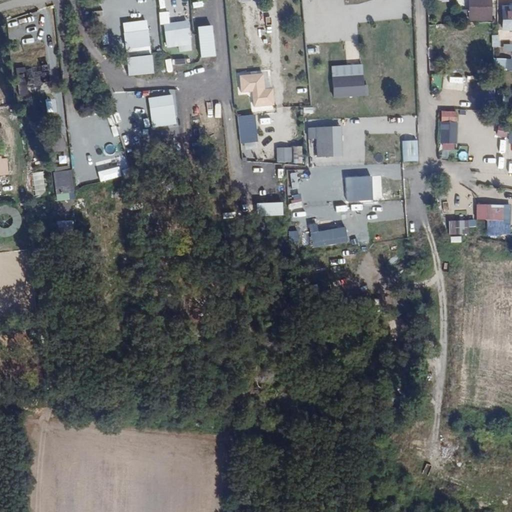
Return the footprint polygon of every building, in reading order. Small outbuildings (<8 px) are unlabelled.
[(489,0),(464,0),(465,20),(489,20),(489,0)] [(189,19),(171,22),(169,10),(162,11),(167,47),(193,44),(189,19)] [(32,18),(17,19),(19,35),(33,33),(32,18)] [(471,38),(485,39),(485,25),(472,24),(471,38)] [(127,30),(127,54),(151,54),(151,30),(127,30)] [(472,39),(472,45),(496,46),(497,34),(489,34),(489,40),(472,39)] [(491,48),(487,48),(488,42),(474,41),(473,64),(491,64),(491,48)] [(48,62),(57,62),(56,45),(47,45),(48,62)] [(319,45),(308,47),(310,55),(320,53),(319,45)] [(168,72),(175,71),(173,65),(186,62),(185,56),(166,60),(168,72)] [(497,58),(497,69),(511,69),(511,62),(511,58),(497,58)] [(449,60),(449,70),(469,71),(469,61),(449,60)] [(47,64),(40,64),(42,81),(49,80),(47,64)] [(333,65),(334,96),(366,95),(366,64),(333,65)] [(41,76),(39,65),(28,66),(30,78),(41,76)] [(30,78),(28,66),(20,67),(21,79),(30,78)] [(260,105),(279,103),(278,87),(270,88),(268,72),(246,75),(248,90),(259,89),(260,105)] [(42,87),(41,76),(30,78),(31,89),(42,87)] [(151,107),(153,127),(178,123),(175,104),(151,107)] [(438,109),(437,149),(454,149),(455,110),(438,109)] [(245,122),(245,138),(246,148),(261,147),(260,121),(245,122)] [(88,133),(98,170),(101,181),(124,175),(114,138),(120,137),(117,125),(88,133)] [(343,125),(308,126),(309,138),(317,138),(317,156),(343,155),(343,125)] [(126,151),(138,149),(137,139),(125,140),(126,151)] [(419,139),(403,140),(403,161),(419,161),(419,139)] [(304,146),(277,147),(278,163),(304,162),(304,146)] [(352,148),(352,163),(364,162),(364,147),(352,148)] [(246,157),(255,156),(255,149),(245,150),(246,157)] [(76,192),(72,169),(54,171),(57,195),(76,192)] [(34,172),(34,194),(45,194),(45,172),(34,172)] [(293,189),(300,188),(298,172),(290,173),(293,189)] [(373,199),(373,175),(347,176),(348,200),(373,199)] [(333,183),(316,184),(316,199),(333,198),(333,183)] [(301,193),(294,194),(295,203),(289,204),(290,209),(303,208),(301,193)] [(16,236),(21,232),(24,227),(25,221),(24,215),(21,209),(17,205),(11,203),(5,203),(0,204),(0,236),(4,238),(10,238),(16,236)] [(508,236),(509,204),(474,203),(473,219),(485,219),(484,235),(508,236)] [(446,219),(446,234),(466,233),(466,226),(473,226),(473,219),(446,219)] [(346,244),(362,241),(360,234),(345,237),(346,244)]
